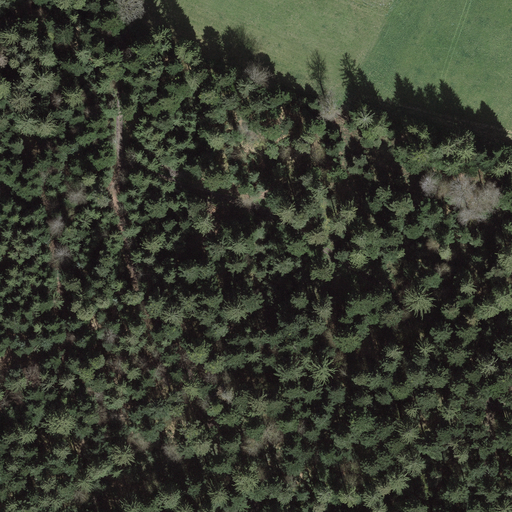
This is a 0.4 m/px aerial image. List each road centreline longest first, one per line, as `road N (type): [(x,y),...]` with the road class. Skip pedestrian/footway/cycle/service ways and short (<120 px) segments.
road 1 (track): [(0,207),(34,209),(111,189),(116,162),(187,187),(511,373)]
road 2 (track): [(256,511),(128,255),(111,189)]
road 3 (track): [(116,162),(126,0)]
